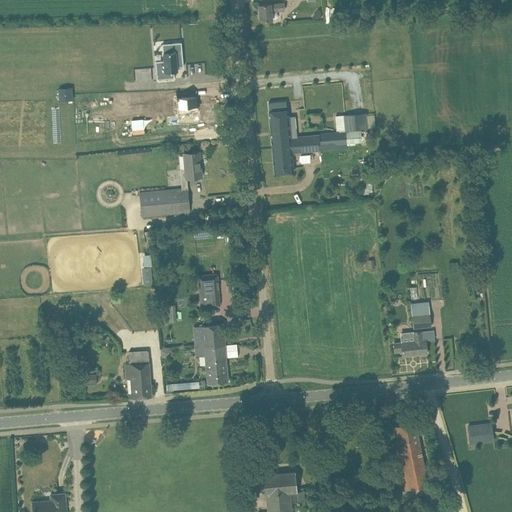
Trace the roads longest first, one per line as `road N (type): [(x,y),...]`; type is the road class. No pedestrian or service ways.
road 1 (unclassified): [(272,398),(235,0)]
road 2 (tertiary): [(272,398),(0,422)]
road 3 (tertiary): [(511,373),(272,398)]
